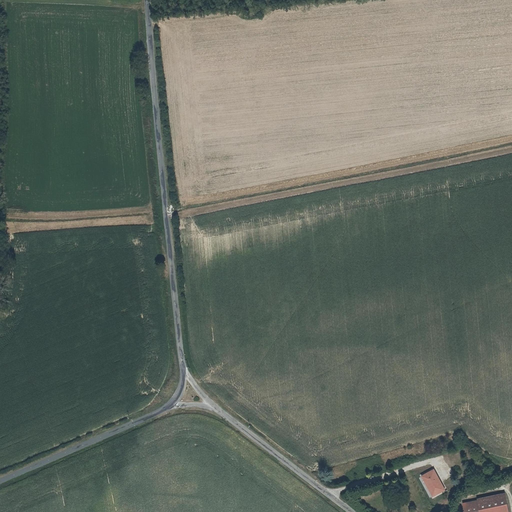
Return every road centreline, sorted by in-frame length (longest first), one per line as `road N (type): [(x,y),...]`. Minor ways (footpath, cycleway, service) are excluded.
road 1 (tertiary): [(147,0),(184,376)]
road 2 (tertiary): [(168,406),(0,481)]
road 3 (unclassified): [(350,511),(211,406)]
